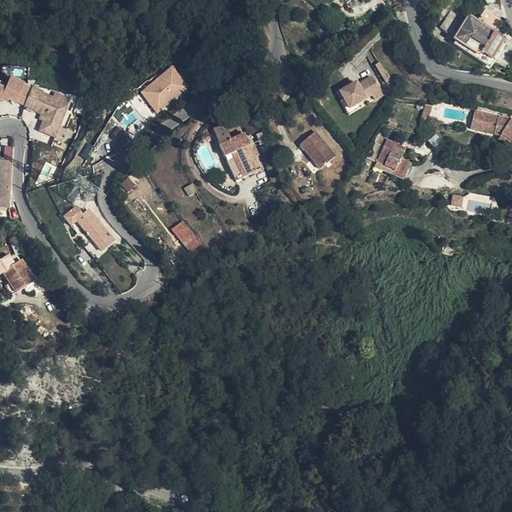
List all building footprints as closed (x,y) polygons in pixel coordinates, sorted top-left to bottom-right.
[(493,33),(495,30),(499,24),(501,20),(485,9),(476,22),(467,17),(453,40),(454,42),(479,57),(480,54),(490,61),(504,40),(493,33)] [(499,24),(495,30),(504,36),(507,30),(499,24)] [(486,67),(490,61),(480,54),(479,57),(454,42),(453,45),(486,67)] [(139,91),(156,113),(190,88),(173,65),(139,91)] [(6,85),(0,82),(0,97),(22,107),(32,84),(11,75),(6,85)] [(347,104),(357,100),(365,96),(364,93),(370,90),(374,98),(383,94),(375,75),(359,82),(357,79),(339,87),(343,94),(347,104)] [(32,90),(29,98),(38,102),(40,95),(41,93),(32,90)] [(359,104),(357,100),(347,104),(343,94),(339,96),(346,111),(359,104)] [(45,116),(36,138),(52,145),(68,101),(59,97),(57,102),(53,100),(40,95),(38,102),(29,98),(25,108),(45,116)] [(432,106),(425,104),(421,121),(427,122),(428,121),(432,106)] [(502,135),(511,141),(511,119),(475,111),(470,129),(501,136),(502,135)] [(138,139),(155,122),(148,115),(131,132),(138,139)] [(250,172),(251,175),(260,170),(254,158),(251,151),(243,136),(242,136),(238,138),(230,142),(223,127),(212,132),(218,147),(225,158),(230,155),(241,176),(250,172)] [(318,168),(335,155),(315,132),(299,145),(318,168)] [(264,136),(263,133),(256,135),(260,145),(266,143),(264,136)] [(511,148),(511,145),(511,141),(502,135),(501,136),(498,140),(511,148)] [(377,136),(374,142),(383,147),(376,162),(384,166),(395,171),(393,176),(403,181),(411,164),(401,159),(405,153),(394,148),(395,144),(377,136)] [(383,147),(374,142),(367,158),(376,162),(383,147)] [(406,149),(395,144),(394,148),(405,153),(406,149)] [(0,208),(8,209),(11,164),(12,149),(4,149),(3,160),(0,160),(0,208)] [(236,182),(251,175),(250,172),(241,176),(230,155),(225,158),(224,159),(236,182)] [(395,171),(384,166),(382,171),(393,176),(395,171)] [(454,193),(450,204),(461,208),(465,197),(454,193)] [(95,256),(114,241),(88,210),(82,216),(75,208),(63,218),(70,226),(76,221),(92,240),(86,245),(95,256)] [(188,266),(198,258),(172,229),(163,237),(188,266)] [(23,251),(20,243),(12,246),(15,254),(23,251)] [(14,265),(9,260),(0,266),(0,269),(2,273),(14,265)] [(10,284),(16,293),(23,288),(31,283),(34,281),(20,261),(14,265),(2,273),(10,284)] [(31,283),(23,288),(26,292),(34,287),(31,283)] [(7,286),(13,295),(16,293),(10,284),(7,286)]
